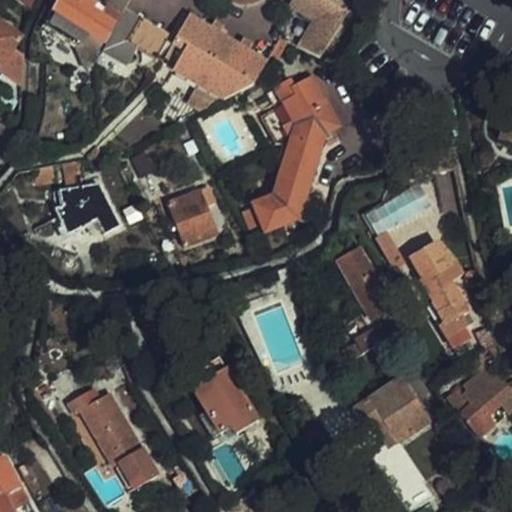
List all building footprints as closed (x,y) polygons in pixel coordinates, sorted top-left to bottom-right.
[(8,0),(24,11),(32,0),(8,0)] [(116,9),(110,3),(103,15),(93,10),(96,4),(88,0),(60,0),(43,30),(75,49),(93,69),(104,50),(114,32),(124,14),(116,9)] [(107,0),(110,3),(116,9),(124,14),(131,0),(107,0)] [(301,49),(320,58),(346,14),(324,0),(293,0),(290,6),(316,22),(301,49)] [(132,19),(124,14),(114,32),(104,50),(123,59),(130,47),(197,86),(187,102),(204,113),(255,86),(200,54),(176,40),(144,21),(132,19)] [(255,86),(267,63),(249,53),(240,47),(220,36),(211,30),(205,27),(188,17),(176,40),(200,54),(255,86)] [(215,24),(211,30),(220,36),(224,29),(215,24)] [(21,90),(22,58),(12,51),(20,40),(0,26),(0,75),(0,76),(8,81),(21,90)] [(240,47),(249,53),(252,46),(244,41),(240,47)] [(289,163),(305,197),(320,149),(316,140),(339,125),(312,76),(294,86),(290,80),(265,94),(275,111),(268,115),(279,141),(283,139),(286,139),(283,149),(289,163)] [(511,104),(499,142),(511,146),(511,104)] [(279,141),(268,115),(262,118),(275,143),(279,141)] [(0,170),(3,168),(15,136),(1,129),(0,130),(0,170)] [(452,159),(448,141),(414,149),(418,167),(452,159)] [(299,216),(305,197),(289,163),(283,149),(278,170),(288,188),(253,206),(266,232),(299,216)] [(51,169),(34,172),(38,186),(54,183),(51,169)] [(74,172),(65,173),(67,185),(80,185),(79,175),(74,175),(74,172)] [(97,188),(62,196),(62,211),(56,212),(58,219),(68,238),(98,223),(105,235),(119,228),(97,188)] [(210,189),(168,205),(184,247),(216,236),(206,208),(217,204),(210,189)] [(441,260),(448,255),(450,254),(436,230),(407,246),(420,267),(418,268),(432,292),(430,293),(432,298),(442,313),(458,304),(464,300),(452,279),(441,260)] [(396,271),(403,266),(386,235),(375,241),(390,270),(394,268),(396,271)] [(389,281),(384,274),(375,278),(360,253),(337,265),(370,322),(373,320),(387,312),(398,306),(389,281)] [(458,276),(448,255),(441,260),(452,279),(458,276)] [(442,313),(432,298),(429,301),(443,326),(463,315),(458,304),(442,313)] [(373,320),(380,332),(382,336),(395,328),(387,312),(373,320)] [(493,348),(489,323),(473,334),(487,352),(493,348)] [(342,354),(347,365),(386,343),(382,336),(380,332),(342,354)] [(493,348),(487,352),(489,366),(497,375),(503,373),(497,349),(493,348)] [(218,360),(186,380),(206,414),(220,436),(235,426),(239,433),(257,423),(218,360)] [(511,390),(497,375),(489,366),(484,368),(462,386),(467,392),(463,396),(458,390),(446,400),(479,439),(490,429),(491,417),(507,402),(506,396),(511,391),(511,390)] [(383,424),(396,444),(399,446),(429,425),(398,381),(345,417),(360,439),(374,430),(383,424)] [(511,411),(511,391),(506,396),(507,402),(491,417),(495,425),(511,411)] [(119,464),(134,490),(157,478),(111,395),(100,401),(94,392),(68,406),(74,416),(80,412),(111,469),(119,464)] [(213,440),(220,436),(206,414),(199,418),(213,440)] [(389,450),(396,444),(383,424),(374,430),(389,450)] [(5,460),(0,459),(0,511),(16,511),(9,499),(22,490),(5,460)] [(126,495),(134,490),(119,464),(111,469),(126,495)] [(26,468),(18,472),(21,477),(27,486),(34,480),(26,468)] [(406,511),(434,500),(423,473),(394,484),(406,511)]
